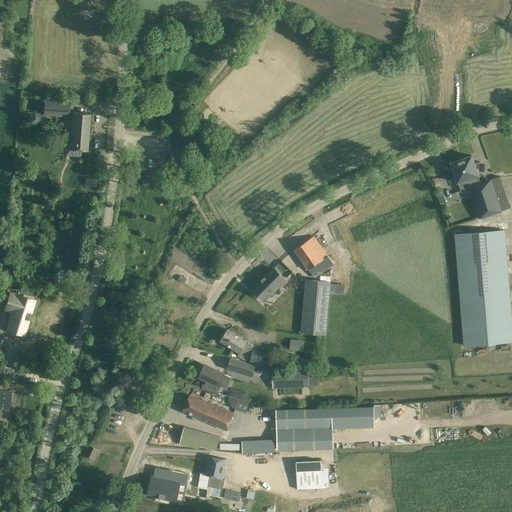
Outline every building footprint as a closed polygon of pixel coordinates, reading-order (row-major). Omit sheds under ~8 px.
[(45,99),(44,115),(68,116),(69,101),(45,99)] [(72,113),(70,150),(77,150),(87,151),(89,114),(72,113)] [(493,185),(502,182),(500,176),(481,183),(478,175),(479,175),(472,155),(461,159),(451,163),(454,172),(458,183),(458,182),(461,190),(469,187),(469,188),(480,218),(502,211),(493,185)] [(511,340),(511,329),(504,230),(454,234),(463,344),(511,340)] [(334,265),(314,236),(295,249),(308,270),(309,269),(315,278),(334,265)] [(332,274),(331,281),(306,279),(301,332),(325,334),(329,292),(343,294),(346,268),(333,266),(332,274)] [(274,268),(253,289),(262,298),(269,292),(271,294),(285,280),(274,268)] [(277,303),(284,310),(301,292),(294,285),(277,303)] [(19,295),(8,329),(24,335),(35,300),(19,295)] [(250,295),(238,307),(247,317),(260,304),(250,295)] [(227,329),(220,341),(228,346),(240,353),(247,342),(236,335),(227,329)] [(251,357),(249,363),(263,367),(265,361),(268,354),(253,350),(251,357)] [(232,358),(229,368),(252,375),(255,365),(246,362),(232,358)] [(205,385),(203,384),(201,389),(219,393),(220,387),(226,389),(231,378),(205,365),(204,367),(201,367),(198,373),(200,375),(199,377),(207,380),(205,385)] [(309,387),(308,369),(272,372),(273,389),(309,387)] [(246,410),(248,401),(245,401),(247,391),(230,388),(228,398),(238,399),(236,408),(246,410)] [(0,411),(0,408),(8,409),(10,391),(1,390),(0,390),(0,411)] [(202,419),(210,402),(203,399),(202,400),(190,395),(184,411),(202,419)] [(210,402),(202,419),(226,430),(234,413),(210,402)] [(277,450),(333,448),(333,428),(373,427),(373,407),(276,410),(277,450)] [(183,425),(178,442),(215,452),(220,436),(183,425)] [(274,452),(273,438),(241,439),(242,453),(274,452)] [(206,474),(211,475),(208,487),(223,490),(225,480),(222,479),(226,460),(219,458),(210,457),(206,474)] [(321,460),(297,462),(298,489),(322,487),(321,460)] [(151,486),(149,495),(176,500),(179,483),(187,485),(189,474),(168,469),(166,480),(152,477),(150,486),(151,486)]
